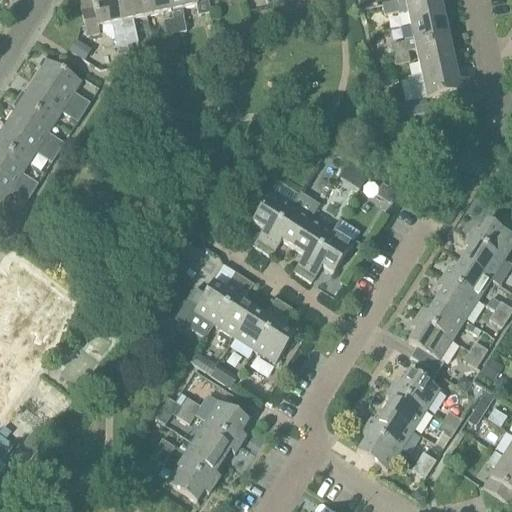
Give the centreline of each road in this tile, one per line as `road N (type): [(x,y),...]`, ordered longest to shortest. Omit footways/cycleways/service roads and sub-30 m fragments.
road 1 (residential): [(308,452),(323,389),(428,222)]
road 2 (residential): [(495,124),(470,0)]
